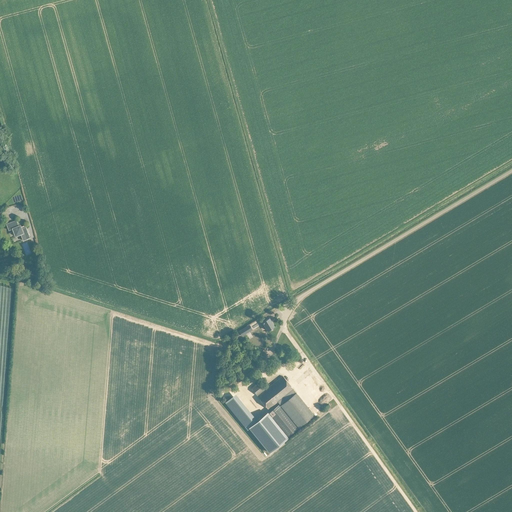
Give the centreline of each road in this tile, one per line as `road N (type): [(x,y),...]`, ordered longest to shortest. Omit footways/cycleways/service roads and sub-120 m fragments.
road 1 (unclassified): [(283,319),(300,298),(511,170)]
road 2 (track): [(415,511),(283,319)]
